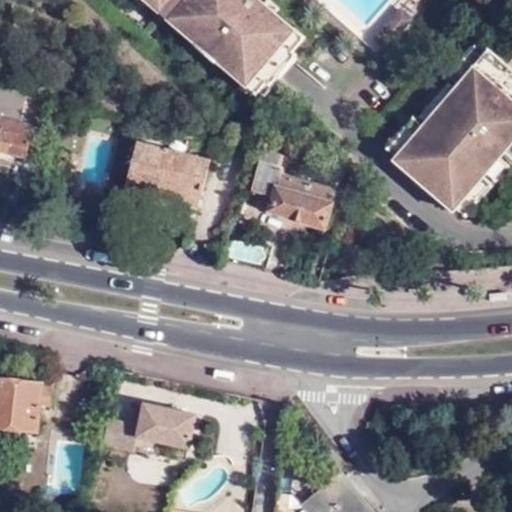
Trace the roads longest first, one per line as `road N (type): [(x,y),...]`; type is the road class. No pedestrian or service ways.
road 1 (secondary): [(285,317),(0,259)]
road 2 (secondary): [(0,298),(280,357)]
road 3 (secondary): [(280,357),(381,369),(511,364)]
road 4 (secondary): [(511,323),(380,332),(285,317)]
road 5 (residential): [(263,511),(280,357)]
